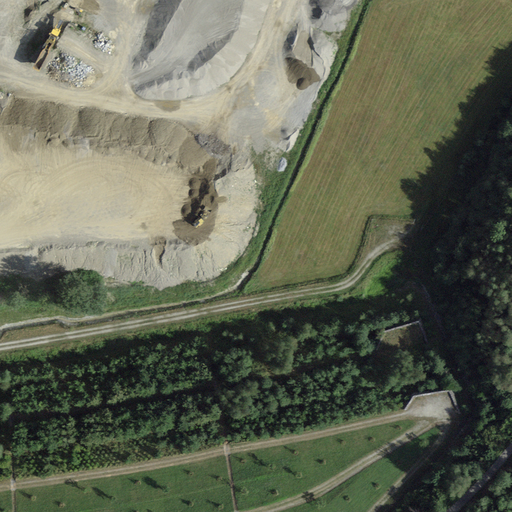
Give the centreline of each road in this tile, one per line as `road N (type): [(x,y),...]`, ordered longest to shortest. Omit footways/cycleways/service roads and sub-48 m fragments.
road 1 (track): [(262,511),(331,486),(414,432),(428,419),(423,410),(263,446),(0,488)]
road 2 (track): [(0,347),(335,289),(412,232)]
